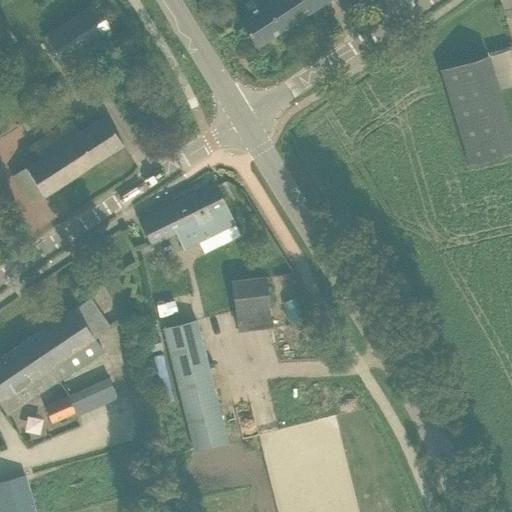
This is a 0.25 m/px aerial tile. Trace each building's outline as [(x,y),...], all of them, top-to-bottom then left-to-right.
[(255,8),(238,19),(256,46),(326,0),(253,0),(258,6),(255,8)] [(43,37),(64,67),(97,44),(113,33),(93,3),(76,14),(43,37)] [(0,51),(16,40),(0,17),(0,51)] [(439,69),(469,165),(511,152),(511,135),(487,54),(439,69)] [(39,158),(11,176),(18,187),(29,204),(43,195),(43,196),(122,145),(104,116),(79,132),(70,119),(31,144),(39,158)] [(139,221),(150,245),(176,232),(184,249),(235,223),(216,184),(139,221)] [(231,282),(237,330),(270,326),(264,277),(231,282)] [(93,338),(109,328),(89,298),(0,357),(0,405),(6,414),(59,379),(59,380),(102,351),(93,338)] [(162,330),(193,451),(227,442),(195,321),(162,330)] [(150,340),(148,341),(151,351),(151,353),(162,350),(158,337),(150,340)] [(43,406),(56,436),(121,408),(107,377),(43,406)] [(0,481),(0,511),(33,511),(24,475),(0,481)]
